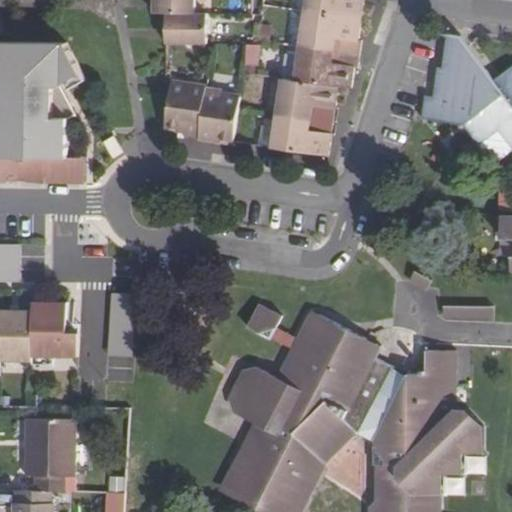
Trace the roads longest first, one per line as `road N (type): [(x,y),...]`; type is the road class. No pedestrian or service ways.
road 1 (residential): [(154,241),(309,267),(332,254),(352,197)]
road 2 (residential): [(420,5),(352,197)]
road 3 (residential): [(231,183),(135,171),(122,180),(114,192),(122,223),(154,241)]
road 4 (residential): [(352,197),(231,183)]
